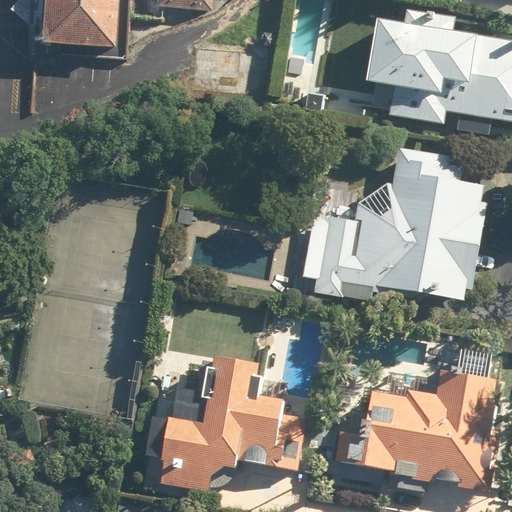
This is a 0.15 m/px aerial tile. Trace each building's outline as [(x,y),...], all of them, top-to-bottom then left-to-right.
[(51,0),(48,45),(110,50),(113,0),(162,0),(163,5),(214,9),(214,0),(51,0)] [(511,130),(511,50),(448,44),(451,20),(401,16),(400,35),(375,33),(369,95),(392,97),(389,123),(441,128),(443,119),(511,130)] [(372,296),(466,308),(480,197),(458,194),(462,164),(390,155),(386,185),(359,182),(354,218),(332,216),(322,297),(371,303),(372,296)] [(264,372),(216,365),(207,428),(167,423),(158,490),(212,497),(215,474),(236,477),(237,467),(303,476),(311,416),(289,413),(290,408),(259,403),(264,372)] [(456,498),(490,501),(494,452),(486,451),(491,392),(434,387),(433,404),(366,398),(359,479),(457,488),(456,498)]
